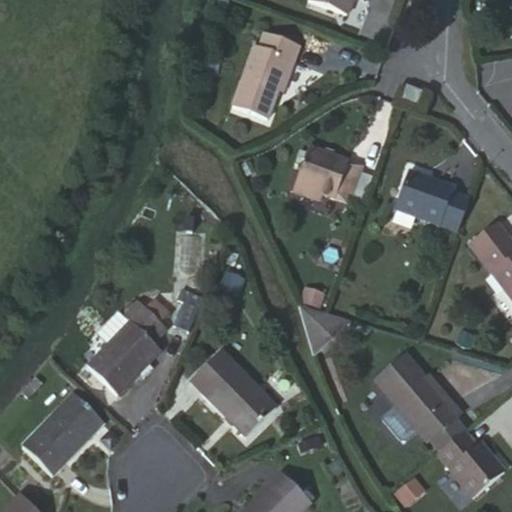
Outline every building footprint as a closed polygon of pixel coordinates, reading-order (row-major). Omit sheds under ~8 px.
[(329,0),(325,13),(363,26),(372,0),(329,0)] [(282,132),(294,102),(305,71),(310,73),(316,56),(280,43),(274,60),(269,57),(247,119),(282,132)] [(305,71),(294,102),(298,104),(310,73),(305,71)] [(421,95),(415,109),(432,115),(437,101),(421,95)] [(306,200),(324,207),(327,198),(336,201),(362,212),(376,175),(323,153),(306,200)] [(405,230),(468,254),(480,221),(462,214),(464,210),(419,193),(405,230)] [(327,198),(324,207),(332,210),(336,201),(327,198)] [(497,248),(507,260),(511,256),(511,236),(497,248)] [(484,259),(494,271),(511,294),(511,256),(507,260),(497,248),(484,259)] [(313,308),(318,309),(325,291),(320,290),(313,308)] [(325,291),(318,309),(333,314),(340,297),(325,291)] [(199,293),(193,305),(212,314),(218,300),(199,293)] [(159,321),(172,334),(181,325),(167,312),(159,321)] [(353,326),(308,312),(314,325),(319,342),(329,371),(353,326)] [(99,378),(113,392),(130,408),(174,364),(165,355),(180,342),(172,334),(159,321),(152,314),(138,329),(144,335),(120,358),(99,378)] [(110,347),(120,358),(144,335),(138,329),(133,324),(110,347)] [(234,349),(202,380),(256,435),(287,405),(234,349)] [(460,413),(439,388),(419,364),(387,389),(410,416),(431,441),(440,453),(465,432),(475,424),(464,411),(460,413)] [(443,384),(439,388),(460,413),(464,411),(443,384)] [(130,408),(113,392),(107,398),(123,414),(130,408)] [(83,393),(30,444),(61,476),(114,425),(83,393)] [(431,441),(410,416),(395,428),(412,449),(419,451),(431,441)] [(465,432),(443,451),(452,463),(475,444),(465,432)] [(452,463),(448,466),(484,510),(511,487),(511,478),(492,454),(488,458),(476,443),(475,444),(452,463)] [(284,467),(237,511),(300,511),(315,499),(284,467)] [(396,493),(403,506),(425,493),(418,480),(396,493)] [(41,511),(29,500),(17,511),(41,511)]
